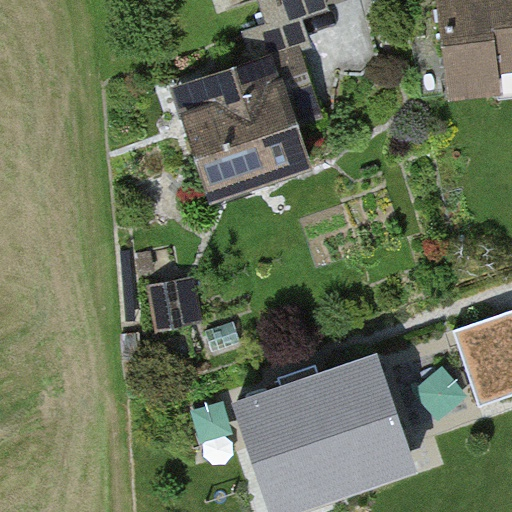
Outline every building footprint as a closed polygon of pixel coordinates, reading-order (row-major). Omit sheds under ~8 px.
[(318,0),(248,0),(266,66),(302,56),(294,25),(323,18),(318,0)] [(511,0),(441,0),(432,1),(445,101),(511,92),(511,0)] [(167,134),(182,201),(289,178),(263,61),(193,76),(204,126),(167,134)] [(511,304),(456,325),(483,401),(511,390),(511,304)] [(235,388),(277,506),(422,456),(381,338),(235,388)]
